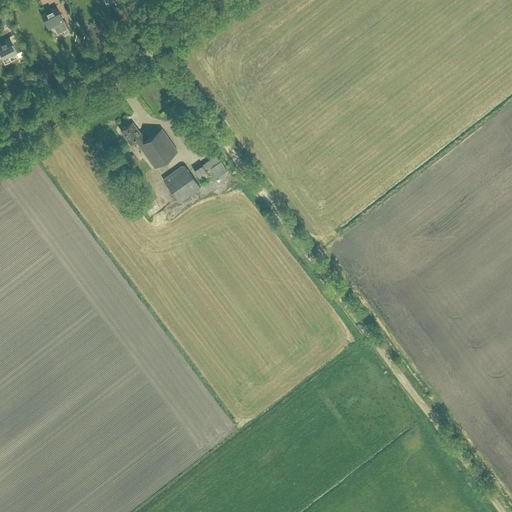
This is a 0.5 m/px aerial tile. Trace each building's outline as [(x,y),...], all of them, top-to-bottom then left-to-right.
[(66,28),(57,8),(43,14),(49,28),(54,26),(56,32),(66,28)] [(16,51),(9,37),(0,42),(0,54),(2,58),(16,51)] [(139,132),(131,121),(120,129),(130,143),(135,139),(154,166),(176,150),(160,127),(146,137),(141,131),(139,132)] [(131,155),(128,151),(120,158),(126,165),(125,165),(128,170),(139,161),(133,154),(131,155)] [(227,170),(216,154),(193,170),(201,180),(209,174),(212,179),(227,170)] [(185,165),(181,164),(162,178),(179,202),(200,186),(185,165)] [(146,177),(141,171),(132,178),(137,184),(146,177)]
